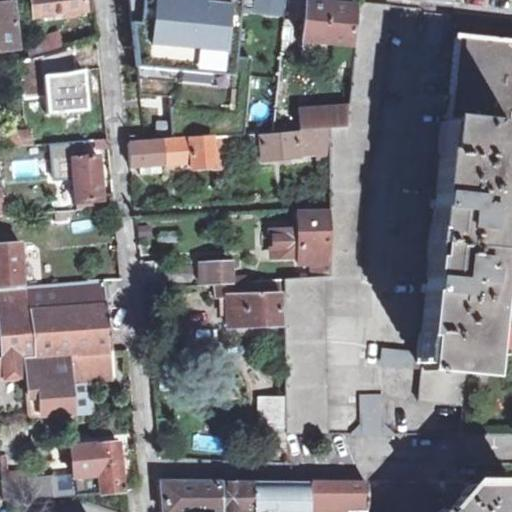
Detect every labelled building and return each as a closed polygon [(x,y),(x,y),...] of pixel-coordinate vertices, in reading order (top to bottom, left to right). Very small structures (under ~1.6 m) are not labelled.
[(30,0),(33,18),(94,10),(93,2),(93,0),(30,0)] [(204,0),(150,0),(148,46),(225,54),(231,5),(204,2),(204,0)] [(285,0),(250,0),(250,12),(283,18),(285,0)] [(330,130),(330,155),(330,213),(331,277),(311,278),(286,280),(285,397),(286,428),(286,434),(327,434),(327,407),(324,282),(361,281),(360,209),(363,208),(363,193),(364,192),(364,178),(367,177),(366,164),(368,163),(368,149),(371,148),(371,132),(377,133),(389,5),(361,2),(349,109),(346,129),(330,130)] [(0,50),(17,49),(13,3),(0,4),(0,50)] [(301,40),(349,45),(353,7),(320,4),(306,3),(301,40)] [(30,43),(32,58),(65,49),(60,34),(30,43)] [(417,403),(464,407),(467,374),(481,375),(484,347),(497,219),(507,124),(511,124),(511,43),(455,38),(438,200),(431,199),(430,208),(434,209),(432,225),(427,225),(424,260),(430,261),(428,279),(430,280),(430,285),(421,285),(420,293),(429,294),(417,403)] [(32,58),(18,61),(22,97),(44,95),(46,115),(87,112),(83,71),(76,72),(74,46),(65,49),(32,58)] [(300,112),(302,132),(330,130),(346,129),(349,109),(300,112)] [(0,148),(33,146),(31,130),(22,131),(0,133),(0,148)] [(330,130),(302,132),(225,138),(226,148),(254,147),(255,160),(265,159),(330,155),(330,130)] [(226,148),(225,138),(190,140),(165,142),(167,164),(190,163),(191,168),(198,168),(218,166),(218,169),(226,168),(226,148)] [(83,151),(109,149),(108,140),(82,142),(83,151)] [(167,164),(165,142),(128,145),(129,155),(131,167),(150,165),(167,164)] [(72,160),(76,211),(114,208),(114,198),(113,195),(101,196),(98,157),(72,160)] [(310,264),(311,278),(331,277),(330,213),(298,215),(299,228),(272,230),(273,239),(273,257),(298,257),(298,265),(310,264)] [(0,285),(23,284),(21,259),(20,244),(0,245),(0,285)] [(114,270),(120,269),(118,249),(112,250),(114,270)] [(210,284),(232,283),(231,266),(199,267),(199,285),(210,284)] [(165,287),(191,285),(191,268),(165,268),(165,287)] [(228,326),(281,325),(280,280),(232,283),(210,284),(211,296),(227,296),(228,326)] [(28,420),(73,416),(70,381),(86,379),(130,376),(128,364),(127,351),(111,352),(107,311),(104,282),(0,290),(3,328),(6,358),(0,358),(0,377),(24,375),(28,420)] [(86,379),(70,381),(73,416),(89,415),(86,379)] [(269,428),(286,428),(285,397),(260,397),(259,428),(269,428)] [(286,434),(286,428),(269,428),(269,442),(270,451),(286,451),(286,434)] [(73,446),(78,495),(124,492),(120,445),(100,446),(100,444),(73,446)] [(34,471),(7,473),(6,458),(0,458),(0,468),(1,480),(34,478),(34,471)] [(34,478),(1,480),(1,484),(3,501),(57,497),(54,476),(34,478)] [(224,511),(223,483),(163,483),(163,495),(163,499),(164,511),(224,511)] [(252,511),(253,483),(223,483),(224,511),(252,511)] [(308,511),(309,484),(253,483),(252,511),(308,511)] [(367,511),(367,484),(309,484),(308,511),(367,511)] [(447,511),(448,511),(414,485),(395,485),(379,504),(385,509),(382,511),(447,511)] [(448,511),(447,511),(504,511),(511,503),(511,490),(510,485),(471,485),(448,511)]
